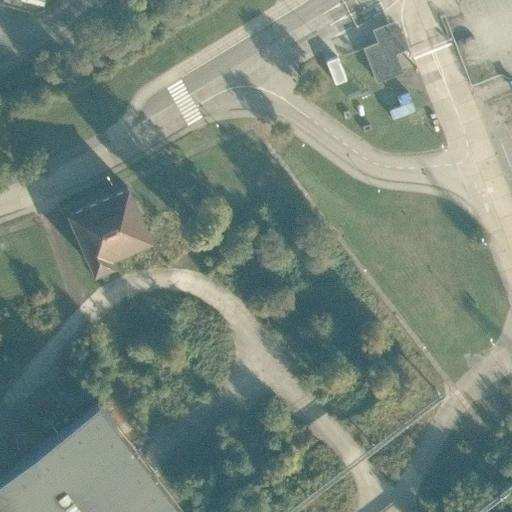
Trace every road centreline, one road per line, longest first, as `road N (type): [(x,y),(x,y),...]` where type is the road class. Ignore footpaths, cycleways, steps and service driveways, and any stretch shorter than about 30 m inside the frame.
road 1 (unknown): [(0,426),(39,378),(131,296),(194,292),(241,310),(388,511)]
road 2 (unclassified): [(511,373),(456,410),(399,511)]
